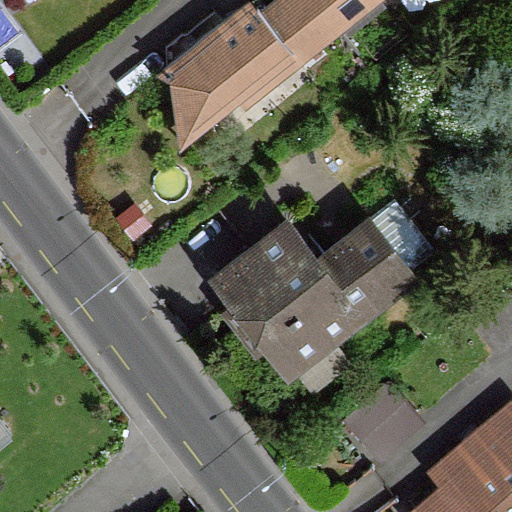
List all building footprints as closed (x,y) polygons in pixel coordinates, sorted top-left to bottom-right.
[(269,0),(260,7),(294,51),(236,96),(245,106),(340,30),(378,0),(269,0)] [(294,51),(260,7),(221,24),(163,72),(178,79),(181,106),(208,118),(236,96),(294,51)] [(271,114),(313,81),(301,65),(259,99),(271,114)] [(180,144),(208,118),(181,106),(180,144)] [(397,200),(371,220),(410,271),(436,251),(397,200)] [(291,221),(222,274),(290,363),(410,271),(371,220),(321,259),(291,221)] [(397,370),(354,411),(390,449),(433,407),(397,370)] [(0,449),(24,432),(0,400),(0,449)] [(511,511),(511,408),(439,468),(452,484),(417,511),(511,511)]
